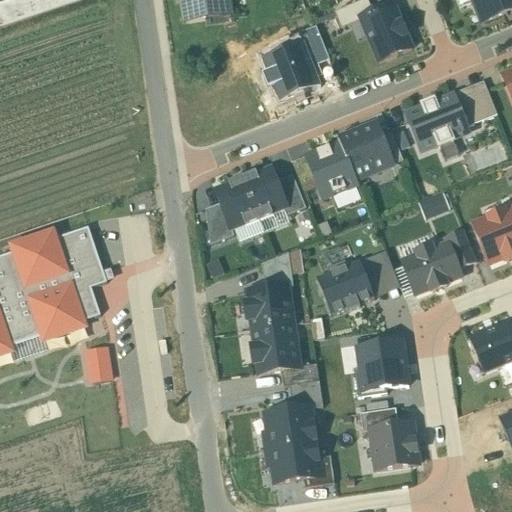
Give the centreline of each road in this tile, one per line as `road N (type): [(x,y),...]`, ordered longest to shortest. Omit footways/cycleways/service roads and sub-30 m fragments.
road 1 (residential): [(511,37),(168,171)]
road 2 (residential): [(168,171),(216,511)]
road 3 (residential): [(511,293),(459,313),(440,325),(433,342),(449,499)]
road 4 (residential): [(144,0),(168,171)]
